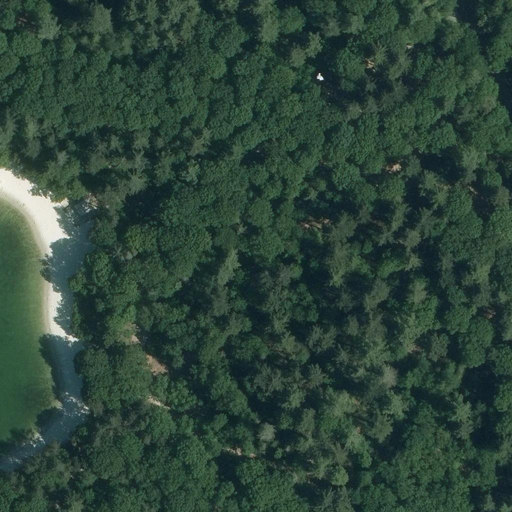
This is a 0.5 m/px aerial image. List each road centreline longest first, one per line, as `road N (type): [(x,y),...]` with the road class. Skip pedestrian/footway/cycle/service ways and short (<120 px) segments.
road 1 (track): [(486,0),(429,30),(158,219),(124,423),(139,451),(140,511)]
road 2 (unknown): [(139,463),(171,452),(177,436),(144,390),(132,393)]
